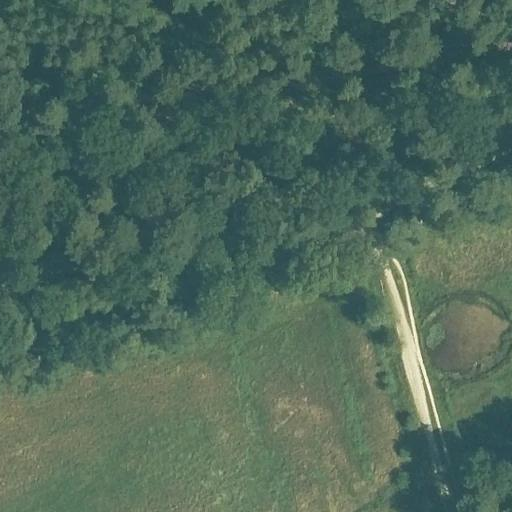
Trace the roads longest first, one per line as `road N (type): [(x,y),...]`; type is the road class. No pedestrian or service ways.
road 1 (track): [(0,100),(511,41)]
road 2 (track): [(0,106),(218,162),(363,230)]
road 3 (track): [(363,230),(380,254),(449,511)]
